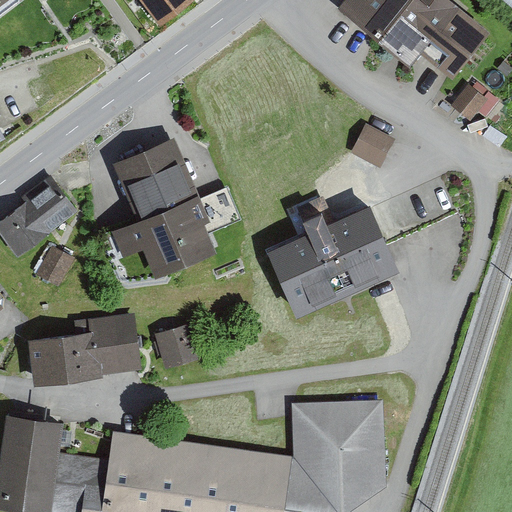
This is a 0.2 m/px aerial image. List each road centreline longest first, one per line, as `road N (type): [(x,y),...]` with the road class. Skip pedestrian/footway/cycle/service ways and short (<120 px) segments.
road 1 (residential): [(0,384),(30,393),(153,399),(406,362),(431,346),(470,284),(490,169),(352,72),(282,0)]
road 2 (secondary): [(0,185),(248,0)]
